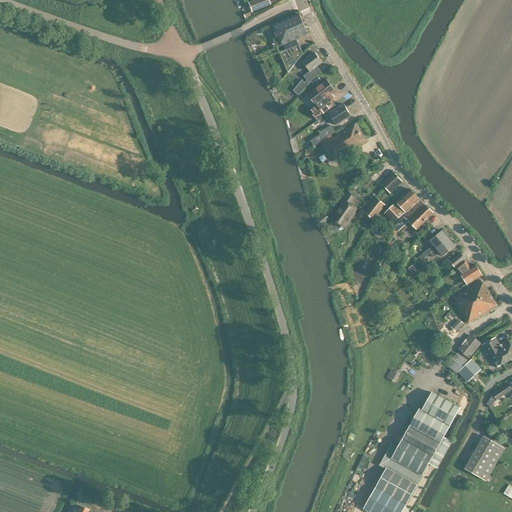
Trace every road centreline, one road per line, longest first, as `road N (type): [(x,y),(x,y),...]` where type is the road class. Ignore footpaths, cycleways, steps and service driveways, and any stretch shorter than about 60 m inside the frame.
road 1 (unclassified): [(256,511),(292,411),(292,358),(239,187),(182,52)]
road 2 (residential): [(511,307),(468,241),(415,186),(303,0)]
road 3 (tertiary): [(182,52),(133,47),(0,0)]
road 4 (tertiary): [(182,52),(303,0)]
